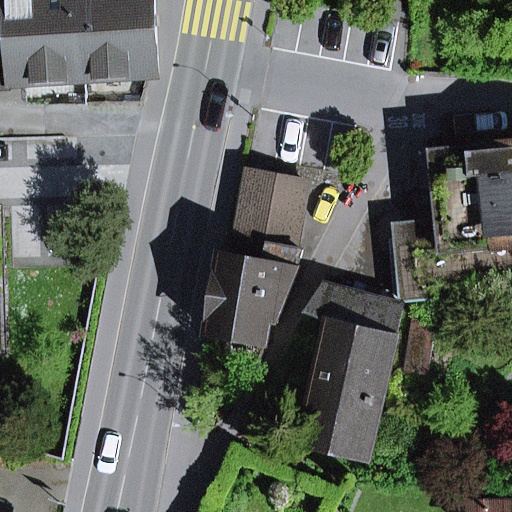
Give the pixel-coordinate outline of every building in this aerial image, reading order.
[(0,0),(0,83),(14,83),(9,0),(0,0)] [(9,0),(14,83),(86,79),(82,0),(9,0)] [(82,0),(86,79),(158,75),(154,0),(82,0)] [(511,291),(511,132),(480,136),(481,148),(434,153),(439,202),(442,234),(397,238),(403,302),(511,291)] [(433,140),(434,153),(481,148),(480,136),(433,140)] [(250,173),(244,206),(302,217),(309,184),(250,173)] [(394,206),(397,238),(442,234),(439,202),(394,206)] [(244,206),(238,239),(272,245),(296,250),(302,217),(244,206)] [(267,344),(271,322),(278,324),(298,270),(304,251),(296,250),(272,245),(268,265),(224,256),(212,334),(267,344)] [(370,458),(405,306),(326,285),(309,314),(333,321),(311,420),(321,423),(316,445),(370,458)] [(415,320),(407,369),(427,372),(435,323),(415,320)]
